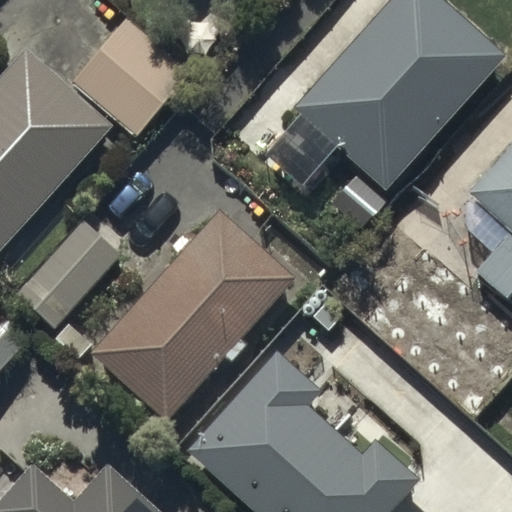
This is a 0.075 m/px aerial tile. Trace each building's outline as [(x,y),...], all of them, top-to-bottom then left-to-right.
[(184,0),(187,3),(189,0),(225,0),(236,10),(244,0),(184,0)] [(264,171),(296,200),(332,161),(380,206),(501,74),(420,0),(403,0),(289,124),(299,133),(264,171)] [(68,91),(75,97),(130,149),(189,86),(127,28),(68,91)] [(0,261),(109,139),(25,64),(0,91),(0,261)] [(511,157),(465,211),(506,248),(472,287),(502,314),(511,303),(511,157)] [(220,226),(92,369),(167,435),(294,293),(220,226)] [(394,227),(337,293),(401,349),(451,290),(417,260),(423,252),(394,227)] [(86,230),(18,307),(56,341),(124,264),(86,230)] [(0,338),(0,391),(26,363),(0,338)] [(325,391),(278,350),(189,451),(258,511),(391,511),(421,479),(376,440),(365,453),(312,406),(325,391)] [(71,511),(33,478),(1,511),(144,511),(111,482),(84,511),(71,511)]
